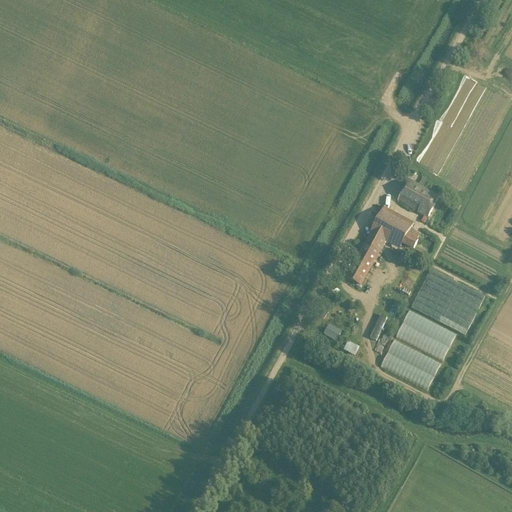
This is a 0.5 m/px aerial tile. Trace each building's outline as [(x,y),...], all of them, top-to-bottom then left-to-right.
[(422,178),(418,186),(422,188),(426,180),(422,178)] [(425,224),(427,219),(439,197),(422,188),(418,186),(409,181),(398,202),(416,212),(413,218),(425,224)] [(420,236),(413,232),(414,231),(411,229),(414,225),(385,209),(362,249),(346,278),(361,287),(385,244),(399,252),(403,245),(414,251),(418,243),(416,242),(420,236)] [(465,337),(485,298),(431,271),(411,309),(465,337)] [(395,339),(443,361),(456,333),(408,311),(395,339)] [(329,327),(323,337),(335,344),(341,334),(329,327)] [(429,389),(441,363),(392,342),(381,369),(429,389)] [(345,351),(353,356),(358,347),(350,343),(345,351)]
